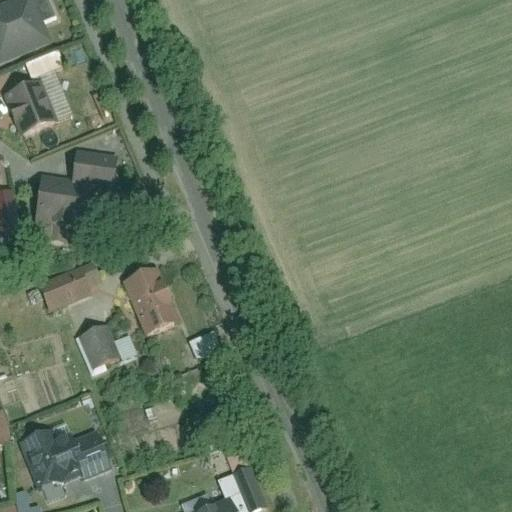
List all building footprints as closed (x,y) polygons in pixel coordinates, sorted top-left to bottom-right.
[(10,0),(0,4),(0,70),(55,48),(44,20),(35,0),(10,0)] [(35,0),(44,20),(57,15),(50,0),(35,0)] [(3,98),(21,137),(57,121),(39,82),(3,98)] [(78,155),(74,185),(98,189),(117,191),(121,161),(78,155)] [(37,227),(91,234),(98,189),(74,185),(43,181),(37,227)] [(14,191),(0,194),(0,218),(6,243),(26,238),(14,191)] [(49,315),(92,297),(80,269),(37,287),(49,315)] [(122,284),(146,338),(180,323),(157,269),(122,284)] [(80,337),(91,370),(120,359),(108,327),(80,337)] [(186,344),(194,365),(220,355),(212,334),(186,344)] [(0,448),(11,446),(5,410),(0,411),(0,448)] [(22,448),(41,496),(84,479),(71,446),(69,441),(56,446),(52,436),(22,448)] [(98,436),(71,446),(84,479),(86,485),(113,474),(98,436)] [(231,505),(233,511),(266,511),(253,472),(223,482),(231,505)]
